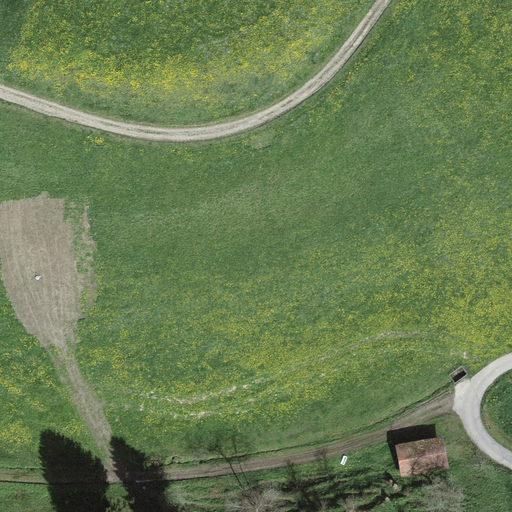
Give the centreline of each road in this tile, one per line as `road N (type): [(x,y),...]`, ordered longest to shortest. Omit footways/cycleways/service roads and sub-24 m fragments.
road 1 (track): [(384,0),(320,82),(263,119),(233,127),(120,128),(0,94)]
road 2 (track): [(511,360),(481,380),(470,409),(479,438),(511,458)]
